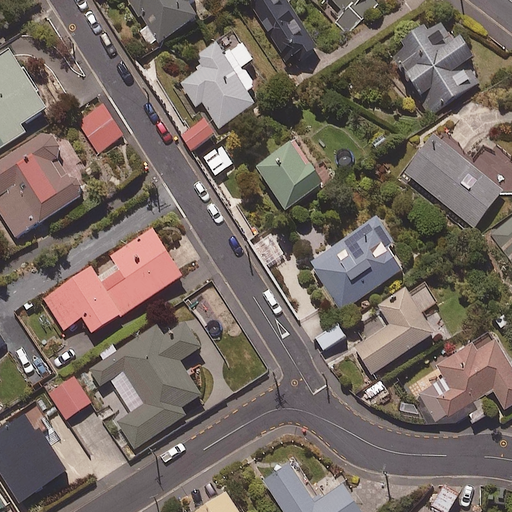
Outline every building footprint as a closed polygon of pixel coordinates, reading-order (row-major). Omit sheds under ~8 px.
[(209,8),(203,0),(127,0),(146,26),(139,31),(152,49),(209,8)] [(315,47),(286,0),(253,0),(249,3),(287,65),(315,47)] [(323,0),(318,5),(347,35),(378,4),(374,0),(323,0)] [(430,116),(479,82),(466,62),(471,58),(457,38),(451,42),(438,23),(427,31),(421,23),(397,39),(403,48),(390,57),(430,116)] [(257,56),(236,27),(199,53),(207,64),(180,83),(196,106),(202,102),(212,114),(183,135),(193,148),(257,101),(250,91),(260,83),(246,65),(257,56)] [(50,107),(13,48),(0,56),(0,149),(28,132),(23,124),(50,107)] [(125,135),(102,101),(77,119),(99,152),(125,135)] [(45,134),(0,161),(0,207),(18,237),(84,197),(59,157),(61,155),(62,153),(63,151),(63,148),(63,146),(62,144),(62,141),(60,139),(59,137),(57,136),(55,135),(52,134),(50,134),(47,134),(45,134)] [(503,191),(433,134),(402,172),(472,229),(503,191)] [(328,180),(298,138),(258,166),(288,209),(328,180)] [(167,213),(157,199),(134,215),(144,229),(167,213)] [(392,243),(374,217),(308,264),(342,312),(401,270),(386,248),(392,243)] [(511,218),(493,232),(511,260),(511,218)] [(186,275),(156,227),(44,297),(64,330),(85,317),(94,332),(186,275)] [(371,375),(433,334),(419,313),(438,301),(421,276),(375,307),(387,325),(353,348),(371,375)] [(200,338),(189,320),(167,335),(160,324),(119,351),(114,345),(103,352),(107,358),(89,370),(99,387),(112,378),(131,408),(116,418),(132,443),(136,448),(163,431),(188,414),(184,407),(204,393),(182,360),(205,345),(200,338)] [(511,370),(488,332),(474,341),(435,365),(444,378),(417,395),(435,423),(455,423),(471,413),(467,406),(491,391),(504,411),(511,405),(511,370)] [(93,401),(76,376),(50,394),(67,419),(93,401)] [(55,432),(38,405),(0,429),(0,469),(21,502),(73,468),(51,435),(55,432)] [(317,500),(293,463),(265,481),(285,511),(366,511),(339,470),(318,483),(326,494),(317,500)] [(449,511),(460,495),(445,486),(431,507),(438,511),(449,511)] [(245,511),(229,490),(198,511),(245,511)] [(431,511),(423,503),(414,511),(431,511)]
